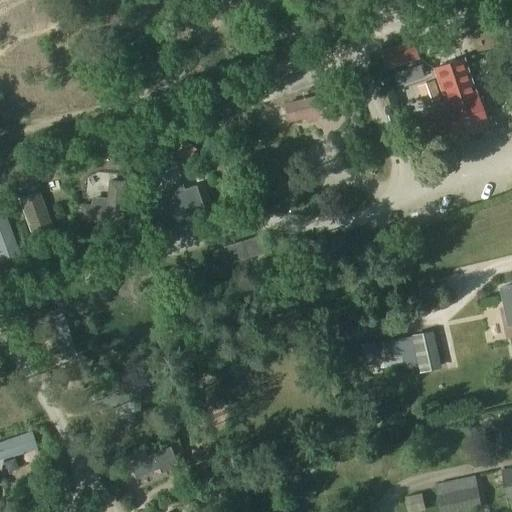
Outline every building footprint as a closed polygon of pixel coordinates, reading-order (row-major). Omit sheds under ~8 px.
[(413,43),(381,53),(387,69),(418,58),(413,43)] [(463,60),(435,69),(440,85),(421,91),(428,116),(430,123),(422,126),(427,142),(437,138),(437,139),(465,130),(466,132),(487,126),(477,95),(474,96),(463,60)] [(283,104),(288,122),(306,118),(308,122),(345,113),(341,97),(329,100),(327,93),(283,104)] [(79,169),(87,181),(100,171),(91,160),(79,169)] [(81,205),(79,221),(120,224),(124,183),(108,182),(107,199),(91,197),(91,205),(81,205)] [(162,196),(151,200),(162,236),(206,221),(195,186),(183,190),(182,185),(161,191),(162,196)] [(18,199),(32,238),(52,231),(38,192),(18,199)] [(2,210),(0,211),(0,261),(19,255),(2,210)] [(259,236),(221,248),(226,264),(264,252),(259,236)] [(511,286),(501,289),(506,313),(509,328),(511,326),(511,286)] [(61,357),(75,353),(63,315),(49,319),(56,343),(51,345),(54,353),(59,352),(61,357)] [(355,350),(369,350),(368,330),(355,330),(355,350)] [(413,336),(420,374),(440,370),(433,333),(413,336)] [(419,367),(413,336),(388,341),(391,357),(401,356),(403,370),(419,367)] [(138,395),(97,397),(98,412),(117,411),(118,418),(125,417),(125,423),(139,422),(138,395)] [(0,442),(0,460),(34,450),(29,433),(0,442)] [(170,446),(129,464),(135,478),(160,468),(162,473),(170,469),(168,464),(176,461),(170,446)] [(511,467),(502,470),(510,502),(511,501),(511,467)] [(477,479),(436,486),(441,511),(468,511),(483,509),(477,479)] [(405,497),(408,511),(422,511),(427,511),(423,493),(405,497)]
